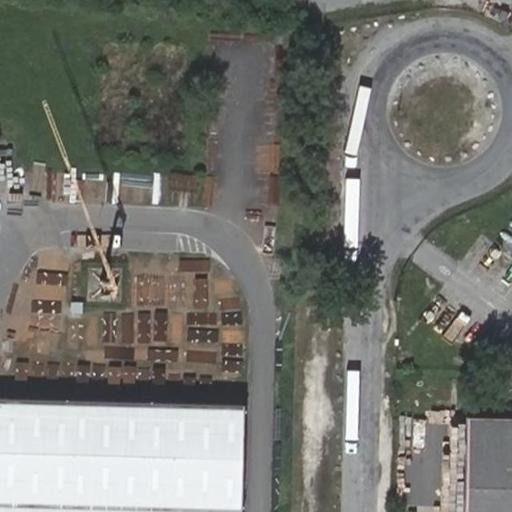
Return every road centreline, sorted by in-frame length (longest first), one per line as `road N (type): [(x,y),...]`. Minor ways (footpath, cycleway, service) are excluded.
road 1 (unknown): [(266,511),(269,287),(243,217),(216,207),(78,208),(16,216),(0,226)]
road 2 (unclassified): [(364,511),(372,259)]
road 3 (unclassified): [(511,69),(466,38),(410,47),(388,66),(375,121)]
road 4 (unclassified): [(372,259),(407,213),(482,177),(511,149)]
road 5 (unclassified): [(375,121),(372,259)]
